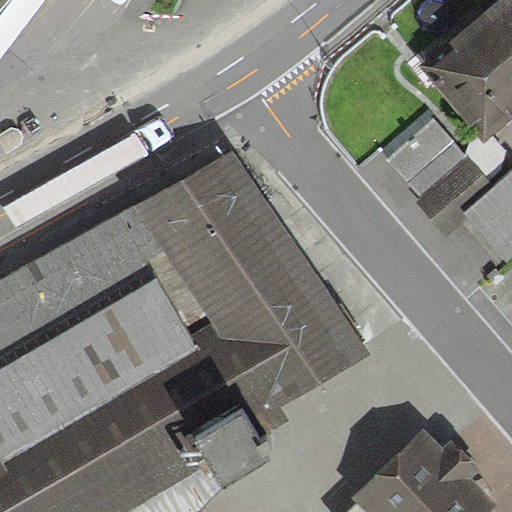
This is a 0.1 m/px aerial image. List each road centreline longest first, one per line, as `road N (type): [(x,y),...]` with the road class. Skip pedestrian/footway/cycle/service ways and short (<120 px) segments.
road 1 (residential): [(511,393),(296,144),(239,61)]
road 2 (primary): [(239,61),(0,197)]
